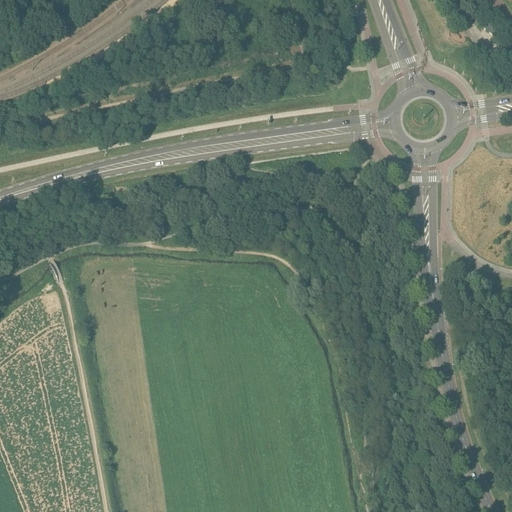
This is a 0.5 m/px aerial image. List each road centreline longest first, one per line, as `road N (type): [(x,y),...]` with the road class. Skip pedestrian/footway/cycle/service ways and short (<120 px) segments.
road 1 (secondary): [(0,198),(160,157),(394,123)]
road 2 (tertiary): [(490,511),(444,371),(422,149)]
